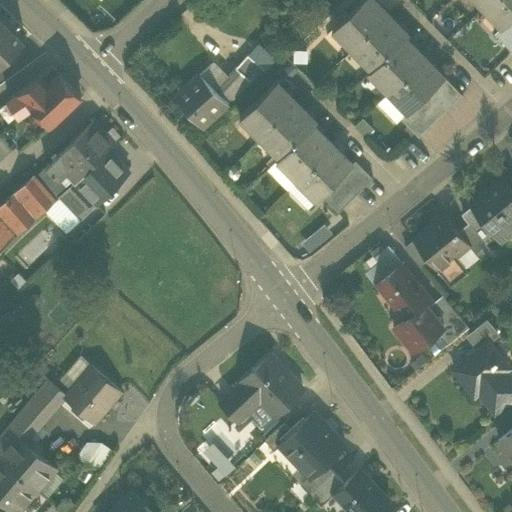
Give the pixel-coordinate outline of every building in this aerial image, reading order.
[(362,0),(335,26),(355,46),(389,13),(376,0),(362,0)] [(511,0),(490,0),(483,8),(483,9),(487,5),(504,23),(501,27),(502,28),(504,26),(505,25),(511,18),(511,0)] [(409,34),(389,13),(355,46),(374,66),(406,36),(409,34)] [(0,65),(26,40),(0,14),(0,65)] [(511,18),(505,25),(504,26),(502,28),(501,27),(495,33),(511,52),(511,51),(511,18)] [(425,56),(406,36),(374,66),(371,69),(391,89),(425,56)] [(238,69),(252,83),(264,69),(249,55),(238,69)] [(441,72),(425,56),(391,89),(410,109),(411,109),(419,102),(419,101),(428,93),(436,85),(437,84),(445,76),(441,72)] [(215,89),(229,103),(252,83),(238,69),(237,68),(215,89)] [(34,105),(52,124),(82,96),(59,73),(48,84),(42,77),(9,99),(20,115),(34,105)] [(176,96),(203,126),(229,103),(215,89),(201,74),(176,96)] [(437,84),(436,85),(428,93),(419,101),(419,102),(411,109),(410,109),(401,118),(418,136),(419,135),(428,127),(436,119),(436,118),(444,110),(445,110),(453,102),(462,93),(445,76),(437,84)] [(243,114),(263,134),(296,101),(277,81),(243,114)] [(263,134),(283,154),(314,124),(317,121),(296,101),(263,134)] [(93,120),(87,127),(108,148),(115,141),(93,120)] [(280,157),(300,177),(333,143),(314,124),(283,154),(280,157)] [(72,141),(71,142),(91,165),(108,148),(87,127),(72,141)] [(75,181),(91,165),(71,142),(36,175),(56,198),(59,195),(75,180),(75,181)] [(352,163),(333,143),(300,177),(319,197),(322,194),(330,186),(339,178),(347,169),(353,163),(352,163)] [(130,169),(108,148),(91,165),(75,181),(97,203),(130,169)] [(353,163),(347,169),(339,178),(330,186),(322,194),(339,212),(347,203),(356,195),(356,194),(364,186),(373,177),(355,160),(352,163),(353,163)] [(34,173),(0,202),(0,249),(16,234),(44,209),(55,199),(56,198),(36,175),(34,173)] [(474,208),(496,234),(511,222),(511,189),(502,178),(471,204),(474,208)] [(59,195),(81,218),(97,203),(75,181),(75,180),(59,195)] [(44,209),(66,232),(81,218),(59,195),(56,198),(55,199),(44,209)] [(464,216),(469,222),(459,230),(470,243),(469,244),(479,256),(480,258),(491,250),(485,243),(496,234),(474,208),(464,216)] [(465,268),(455,256),(469,244),(470,243),(459,230),(445,213),(413,239),(429,258),(438,269),(451,285),(467,272),(465,268)] [(429,305),(426,301),(431,298),(401,263),(379,281),(407,316),(394,327),(412,350),(436,330),(435,330),(443,324),(429,306),(429,305)] [(436,330),(447,344),(469,326),(443,294),(429,305),(429,306),(443,324),(435,330),(436,330)] [(468,335),(478,348),(488,340),(489,341),(498,334),(487,320),(468,335)] [(479,391),(495,411),(511,398),(511,377),(506,370),(510,366),(489,341),(488,340),(478,348),(453,368),(475,395),(479,391)] [(261,398),(275,414),(295,395),(303,387),(270,353),(243,380),(244,381),(234,391),(250,408),(261,398)] [(65,396),(95,422),(122,391),(92,364),(65,396)] [(26,379),(38,390),(31,399),(20,412),(32,423),(38,428),(56,406),(64,397),(61,394),(63,392),(36,368),(28,377),(26,379)] [(19,387),(31,399),(38,390),(26,379),(19,387)] [(222,402),(239,419),(250,408),(234,391),(222,402)] [(266,440),(275,449),(281,444),(280,443),(293,430),(285,422),(303,404),(295,395),(275,414),(284,422),(266,440)] [(310,475),(311,476),(326,462),(345,443),(314,410),(293,430),(280,443),(281,444),(310,475)] [(20,412),(0,435),(0,457),(38,489),(56,468),(26,442),(20,436),(32,423),(20,412)] [(511,428),(500,438),(511,452),(511,455),(511,456),(511,428)] [(92,436),(79,457),(100,470),(113,449),(92,436)] [(0,497),(17,511),(18,511),(38,489),(0,457),(0,497)] [(345,482),(334,471),(326,462),(311,476),(310,475),(301,483),(310,493),(321,505),(335,491),(345,482)] [(374,511),(389,498),(375,483),(374,484),(361,469),(360,468),(345,482),(335,491),(353,511),(355,511),(359,509),(361,511),(374,511)] [(151,511),(132,491),(109,511),(151,511)]
